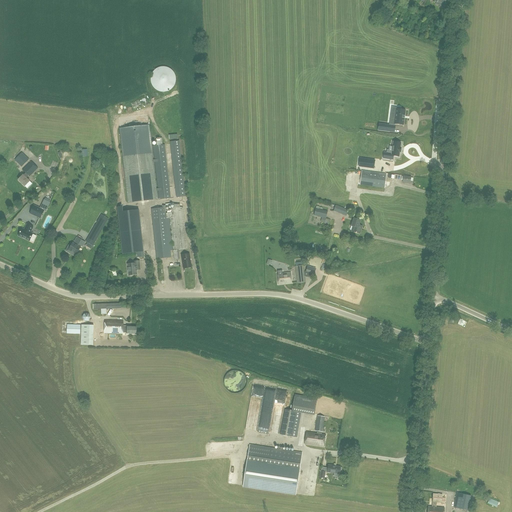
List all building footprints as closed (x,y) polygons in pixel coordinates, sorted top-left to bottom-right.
[(152,78),(152,81),(152,85),(154,88),(156,91),(159,93),(163,94),(166,93),(170,92),(173,90),(175,88),(176,84),(177,81),(176,77),(175,74),(172,71),(169,70),(166,69),(162,69),(159,70),(156,72),(153,75),(152,78)] [(393,109),(393,114),(395,115),(394,124),(395,124),(403,125),(404,118),(404,116),(405,110),(401,110),(393,109)] [(158,200),(152,153),(149,125),(120,128),(128,203),(158,200)] [(186,196),(180,141),(170,142),(177,197),(186,196)] [(384,152),(383,159),(393,160),(393,156),(399,157),(399,152),(400,152),(401,148),(400,147),(401,143),(393,142),(393,147),(392,154),(387,153),(384,152)] [(171,198),(165,144),(153,146),(159,199),(171,198)] [(328,146),(326,158),(330,158),(331,150),(339,152),(339,151),(354,153),(355,151),(328,146)] [(22,167),(30,159),(22,153),(15,160),(22,167)] [(360,158),(359,166),(374,168),(375,161),(360,158)] [(26,174),(29,176),(30,177),(38,168),(31,162),(23,171),(26,174)] [(362,171),(360,185),(384,188),(386,174),(362,171)] [(27,178),(29,176),(26,174),(24,176),(23,175),(18,180),(25,186),(30,181),(27,178)] [(30,213),(40,218),(44,210),(34,205),(30,213)] [(349,210),(336,205),(334,211),(346,216),(349,210)] [(183,207),(180,208),(169,209),(169,210),(166,210),(166,208),(152,209),(157,259),(171,257),(170,251),(174,250),(175,260),(180,259),(179,250),(187,249),(183,207)] [(328,211),(316,208),(314,215),(326,218),(328,211)] [(109,219),(103,215),(87,243),(88,243),(86,246),(91,249),(93,246),(109,219)] [(352,221),(351,222),(350,226),(353,226),(352,231),(360,234),(363,226),(359,225),(360,220),(355,218),(353,222),(352,221)] [(33,227),(27,224),(25,229),(25,230),(22,229),(19,236),(23,238),(22,238),(25,239),(26,239),(30,241),(33,234),(30,233),(33,227)] [(77,254),(80,247),(81,246),(83,247),(85,243),(76,238),(74,242),(76,244),(76,245),(73,243),(71,246),(69,245),(66,251),(70,253),(71,253),(73,254),(74,252),(77,254)] [(192,267),(190,254),(182,255),(184,269),(192,267)] [(129,276),(137,275),(137,270),(141,269),(140,261),(134,261),(134,263),(127,264),(129,276)] [(304,266),(303,263),(297,263),(297,267),(298,283),(305,282),(304,266)] [(278,285),(292,283),(291,272),(277,274),(278,285)] [(106,304),(93,304),(93,309),(101,309),(102,314),(106,314),(106,309),(121,309),(121,303),(106,304)] [(123,334),(123,331),(127,331),(127,334),(137,334),(137,327),(131,327),(131,326),(127,326),(127,328),(123,328),(124,321),(105,321),(105,333),(123,334)] [(94,322),(82,322),(82,342),(93,342),(94,322)] [(80,334),(80,326),(67,326),(67,335),(80,334)] [(295,395),(292,411),(301,412),(314,415),(317,399),(295,395)] [(301,412),(292,411),(285,409),(280,434),(297,437),(301,412)] [(324,417),(318,416),(316,431),(318,431),(318,433),(307,432),(305,444),(324,447),(325,435),(321,434),(321,431),(322,432),(324,417)] [(250,445),(247,466),(243,486),(296,494),(302,453),(250,445)] [(342,467),(340,467),(341,467),(329,465),(328,472),(335,473),(334,477),(338,477),(339,474),(340,474),(340,470),(341,470),(342,467)] [(468,510),(471,496),(457,493),(454,507),(468,510)] [(446,499),(442,498),(443,495),(433,494),(433,504),(437,504),(437,502),(442,503),(441,504),(445,504),(446,499)] [(497,508),(499,502),(490,498),(488,504),(497,508)]
